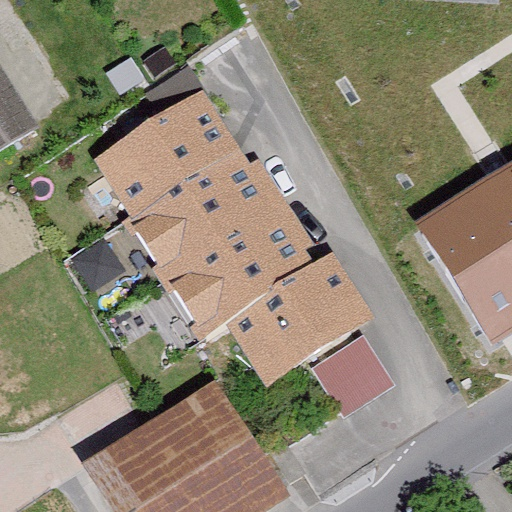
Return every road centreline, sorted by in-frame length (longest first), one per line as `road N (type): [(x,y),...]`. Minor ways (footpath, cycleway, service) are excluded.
road 1 (unknown): [(449,457),(388,301),(263,99)]
road 2 (tertiary): [(363,511),(511,417)]
